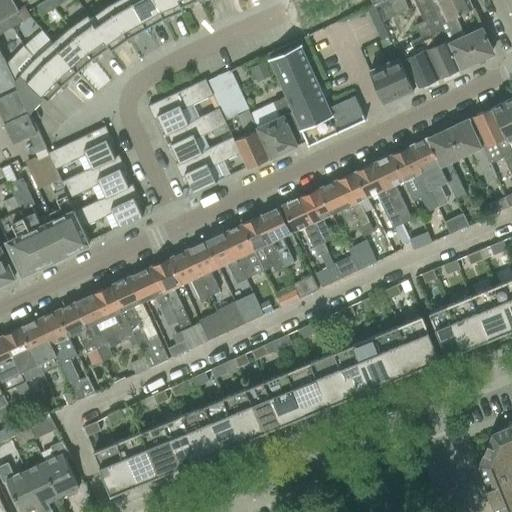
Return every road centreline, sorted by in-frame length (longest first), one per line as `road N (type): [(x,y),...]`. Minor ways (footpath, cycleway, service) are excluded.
road 1 (residential): [(177,226),(511,70)]
road 2 (residential): [(177,226),(123,112),(132,91),(286,20),(281,0)]
road 3 (residential): [(426,406),(226,487)]
road 4 (residential): [(0,308),(177,226)]
